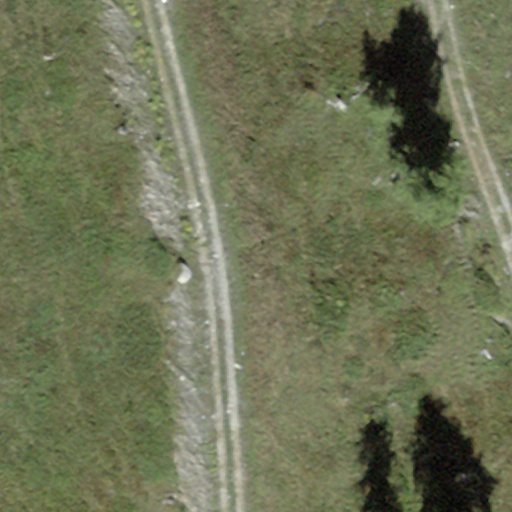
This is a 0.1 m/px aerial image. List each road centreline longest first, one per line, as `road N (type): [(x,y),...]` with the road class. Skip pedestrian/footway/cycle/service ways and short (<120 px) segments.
road 1 (track): [(240,511),(198,0)]
road 2 (track): [(511,219),(481,123),(459,0)]
